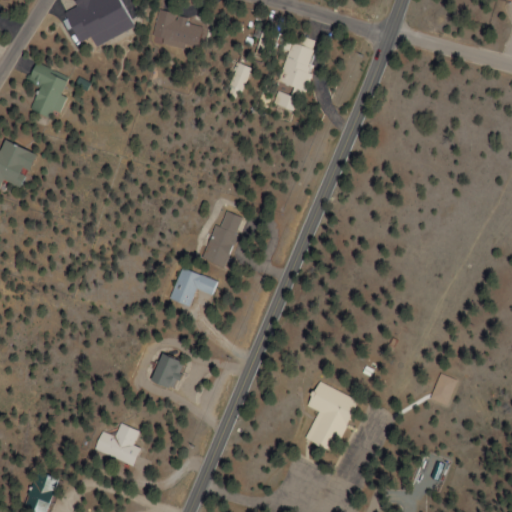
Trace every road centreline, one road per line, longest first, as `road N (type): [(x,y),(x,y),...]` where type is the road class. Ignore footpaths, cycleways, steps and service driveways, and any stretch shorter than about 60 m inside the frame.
road 1 (secondary): [(182,511),(401,0)]
road 2 (residential): [(392,33),(270,0)]
road 3 (residential): [(392,33),(511,67)]
